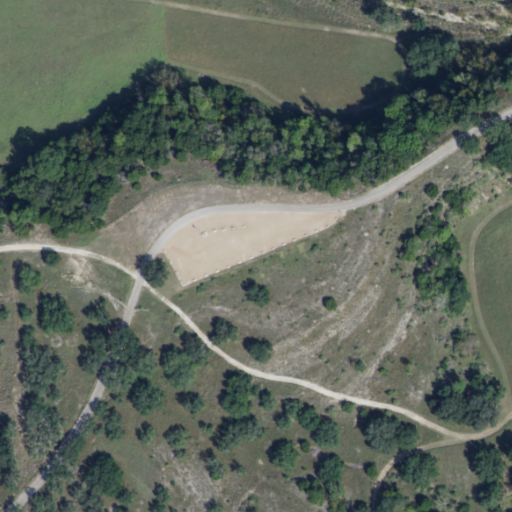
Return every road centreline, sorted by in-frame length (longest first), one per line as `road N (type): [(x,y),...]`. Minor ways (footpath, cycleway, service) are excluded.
road 1 (track): [(511,408),(485,430),(458,429),(311,380),(250,369),(122,264),(77,248),(0,246)]
road 2 (track): [(181,0),(395,36),(404,67)]
